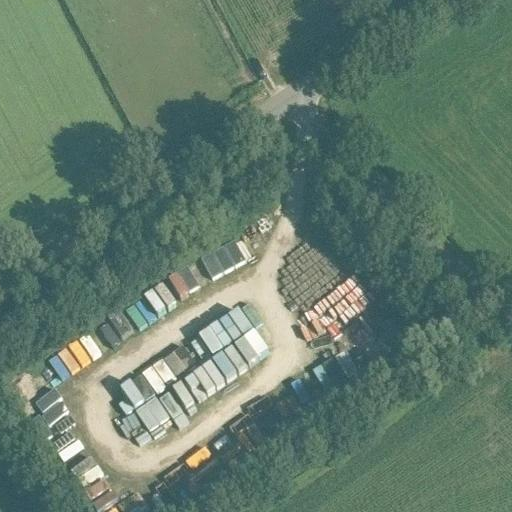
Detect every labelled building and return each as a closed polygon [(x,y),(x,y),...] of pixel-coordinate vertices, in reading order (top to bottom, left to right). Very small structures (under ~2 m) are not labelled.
[(124,305),(136,329),(194,301),(182,276),(124,305)] [(73,373),(132,337),(118,314),(20,374),(37,400),(51,391),(58,403),(39,414),(46,425),(37,431),(64,476),(100,454),(66,397),(82,388),(73,373)] [(162,419),(268,363),(243,316),(198,340),(210,364),(194,372),(183,352),(167,360),(179,383),(151,398),(162,419)] [(121,386),(134,408),(151,397),(138,376),(121,386)] [(147,405),(128,415),(139,435),(158,426),(147,405)] [(133,511),(112,475),(90,487),(101,506),(90,511),(133,511)]
